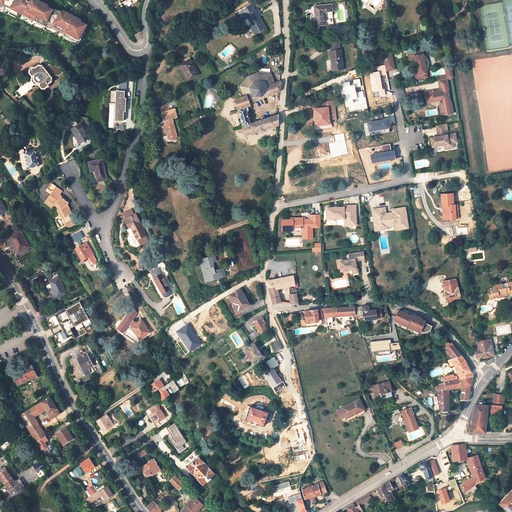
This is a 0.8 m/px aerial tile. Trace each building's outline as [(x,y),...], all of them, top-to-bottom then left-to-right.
[(0,0),(0,5),(2,6),(2,4),(34,21),(35,19),(45,24),(46,23),(54,27),(53,29),(64,34),(64,33),(78,40),(86,25),(76,20),(77,18),(65,11),(64,14),(59,11),(59,12),(53,9),(52,10),(47,7),(43,5),(44,3),(38,0),(0,0)] [(254,10),(251,4),(239,11),(244,20),(248,18),(251,24),(249,25),(255,35),(265,28),(258,17),(260,15),(257,9),(254,10)] [(326,24),(325,12),(332,11),(332,5),(315,6),(317,26),(326,24)] [(340,50),(340,46),(335,47),(335,42),(331,42),(332,51),(340,50)] [(331,63),(333,62),(334,70),(343,69),(341,50),(340,50),(332,51),(330,51),(331,63)] [(395,51),(389,53),(392,68),(400,67),(398,56),(396,57),(395,51)] [(418,51),(407,53),(409,60),(415,59),(417,73),(411,74),(413,80),(421,79),(421,75),(426,74),(423,55),(419,56),(418,51)] [(179,65),(188,81),(199,74),(190,59),(179,65)] [(49,65),(44,68),(42,65),(38,65),(35,68),(33,67),(30,70),(29,73),(31,76),(31,81),(34,85),(39,85),(41,88),(44,89),(48,87),(48,84),(52,81),(52,78),(50,75),(54,72),(54,71),(56,69),(51,63),(49,65)] [(451,67),(445,69),(446,76),(439,78),(439,81),(447,80),(453,79),(451,67)] [(247,77),(239,86),(244,97),(235,100),(238,109),(243,126),(250,124),(245,107),(250,106),(249,104),(279,91),(280,81),(274,84),(270,73),(258,72),(247,77)] [(447,80),(439,81),(440,88),(448,87),(447,80)] [(440,90),(426,93),(427,103),(443,100),(443,104),(440,104),(442,115),(453,113),(451,103),(450,103),(448,91),(449,90),(448,87),(440,88),(440,90)] [(127,90),(112,88),(111,101),(117,101),(115,119),(124,120),(125,110),(127,110),(128,97),(126,97),(127,90)] [(169,111),(167,103),(160,108),(165,125),(166,124),(167,127),(166,129),(167,135),(177,133),(172,119),(177,117),(175,109),(169,111)] [(314,109),(316,125),(330,124),(330,120),(328,108),(314,109)] [(243,126),(245,135),(277,125),(277,115),(265,119),(264,117),(263,117),(261,117),(261,118),(262,120),(250,124),(243,126)] [(80,144),(89,138),(80,123),(71,129),(80,144)] [(446,124),(437,127),(439,134),(446,132),(445,129),(447,128),(446,124)] [(446,132),(439,134),(439,138),(449,135),(447,128),(445,129),(446,132)] [(439,138),(432,140),(434,148),(446,146),(447,150),(456,148),(454,143),(454,141),(458,140),(456,134),(449,135),(439,138)] [(39,166),(35,150),(24,153),(28,168),(39,166)] [(102,159),(88,162),(91,171),(94,170),(97,182),(107,179),(102,159)] [(53,204),(57,207),(57,208),(60,207),(65,218),(72,215),(67,205),(68,204),(68,203),(68,202),(67,201),(65,201),(58,195),(59,194),(53,190),(47,199),(53,204)] [(453,205),(452,194),(441,194),(442,207),(445,207),(446,220),(456,219),(454,205),(453,205)] [(44,202),(51,207),(53,204),(47,199),(44,202)] [(343,209),(326,210),(327,221),(344,221),(344,228),(356,227),(355,209),(343,209)] [(385,210),(372,212),(373,219),(374,219),(375,224),(374,224),(375,231),(387,229),(395,228),(395,231),(401,231),(401,232),(408,231),(405,211),(392,212),(393,216),(386,217),(385,210)] [(146,235),(135,213),(124,219),(128,228),(131,226),(137,239),(146,235)] [(320,230),(320,217),(310,218),(310,222),(303,222),(303,220),(290,220),(290,222),(282,222),(282,233),(293,233),(293,230),(302,230),(302,241),(312,241),(312,230),(320,230)] [(8,236),(17,253),(29,247),(20,230),(8,236)] [(72,236),(75,242),(83,238),(80,232),(72,236)] [(93,255),(86,242),(77,248),(83,260),(86,259),(89,264),(94,265),(96,261),(93,255)] [(320,246),(312,246),(312,255),(321,255),(320,246)] [(362,254),(347,256),(348,262),(346,262),(338,263),(340,273),(351,272),(357,271),(356,265),(354,265),(354,263),(363,261),(362,254)] [(205,270),(204,271),(206,280),(225,275),(223,268),(215,270),(212,262),(216,261),(215,256),(202,260),(205,270)] [(151,273),(154,278),(162,294),(164,297),(166,297),(171,295),(171,292),(170,290),(161,274),(159,269),(151,273)] [(281,302),(277,288),(295,285),(298,285),(296,275),(266,281),(272,304),(281,302)] [(50,281),(57,297),(65,293),(58,277),(50,281)] [(151,280),(159,295),(162,294),(154,278),(151,280)] [(442,281),(446,300),(460,297),(456,278),(442,281)] [(502,283),(494,285),(495,289),(488,291),(488,293),(491,292),(492,296),(494,296),(498,295),(498,298),(507,296),(507,294),(511,293),(511,281),(507,283),(508,287),(503,288),(502,283)] [(243,293),(240,288),(229,295),(234,303),(232,304),(236,311),(238,310),(239,311),(250,305),(246,297),(247,296),(244,293),(243,293)] [(290,295),(292,303),(298,304),(297,294),(296,288),(289,289),(290,295)] [(79,302),(46,319),(51,327),(50,328),(56,338),(55,338),(59,347),(75,338),(70,328),(74,326),(75,327),(89,319),(79,302)] [(326,322),(332,322),(332,316),(353,315),(353,317),(356,317),(355,308),(354,306),(323,309),(326,322)] [(370,311),(368,312),(368,307),(355,308),(356,317),(363,316),(364,321),(381,318),(380,313),(376,313),(375,311),(370,311)] [(306,323),(319,322),(319,319),(322,319),(323,323),(326,322),(323,309),(318,310),(305,311),(306,323)] [(402,312),(398,310),(394,319),(394,325),(417,335),(418,333),(420,332),(424,323),(425,321),(422,320),(422,318),(420,317),(413,313),(411,316),(402,312)] [(262,318),(255,322),(261,333),(267,329),(264,325),(266,324),(262,318)] [(141,320),(131,327),(139,339),(149,333),(141,320)] [(432,326),(424,323),(420,332),(423,333),(430,331),(432,326)] [(189,324),(177,331),(189,351),(202,343),(189,324)] [(252,341),(257,338),(256,337),(258,335),(256,331),(249,335),(252,341)] [(499,353),(498,345),(489,346),(488,339),(477,341),(478,349),(478,351),(475,352),(476,357),(480,357),(480,358),(483,357),(483,358),(490,357),(489,356),(499,353)] [(390,350),(401,349),(400,346),(399,343),(391,344),(391,340),(370,342),(371,352),(377,352),(377,353),(377,356),(390,354),(390,350)] [(279,341),(272,344),(275,351),(282,348),(279,341)] [(461,356),(451,343),(445,348),(454,358),(461,356)] [(254,344),(245,350),(252,362),(262,356),(254,344)] [(93,366),(87,354),(77,359),(86,376),(91,373),(88,369),(93,366)] [(447,360),(450,367),(454,365),(459,376),(459,378),(472,375),(473,375),(471,372),(466,364),(466,363),(465,361),(463,359),(461,356),(454,358),(447,360)] [(36,375),(32,366),(21,371),(22,372),(18,374),(22,382),(36,375)] [(461,393),(460,394),(460,400),(461,400),(468,400),(470,386),(472,375),(459,378),(453,380),(444,382),(436,385),(438,394),(449,393),(450,389),(461,387),(461,393)] [(164,388),(160,382),(159,379),(150,385),(152,388),(157,385),(161,391),(160,391),(159,395),(158,395),(161,400),(162,400),(169,395),(164,388)] [(389,382),(372,386),(375,395),(391,391),(389,382)] [(438,394),(439,411),(448,410),(449,393),(438,394)] [(509,405),(510,395),(499,395),(498,404),(509,405)] [(51,418),(59,413),(56,409),(57,408),(50,397),(19,416),(20,417),(21,419),(21,421),(22,422),(24,425),(30,432),(36,439),(37,441),(45,435),(46,435),(34,416),(46,409),(51,418)] [(355,413),(364,409),(360,399),(341,407),(345,416),(355,412),(355,413)] [(169,421),(157,403),(150,407),(155,415),(153,416),(157,423),(160,421),(162,425),(169,421)] [(264,426),(269,412),(262,410),(264,405),(258,403),(257,408),(250,405),(245,420),(264,426)] [(90,410),(94,416),(103,411),(99,404),(90,410)] [(485,433),(488,405),(475,404),(471,423),(471,433),(485,433)] [(492,416),(502,415),(501,405),(492,405),(492,416)] [(412,408),(384,418),(388,427),(395,425),(395,424),(397,423),(397,424),(406,421),(408,428),(416,425),(412,415),(414,414),(412,408)] [(193,417),(187,411),(183,415),(189,422),(193,417)] [(113,425),(106,415),(97,421),(104,431),(113,425)] [(187,442),(175,424),(168,429),(174,439),(172,440),(177,448),(187,442)] [(66,426),(56,433),(60,439),(63,444),(73,438),(66,426)] [(42,450),(47,446),(45,442),(48,440),(45,435),(37,441),(39,445),(42,450)] [(393,444),(397,449),(403,445),(400,440),(393,444)] [(452,445),(454,461),(467,458),(466,446),(465,444),(452,445)] [(140,458),(147,454),(144,450),(137,454),(140,458)] [(213,474),(199,458),(197,459),(192,453),(184,460),(189,466),(187,467),(203,484),(206,481),(207,481),(211,477),(210,477),(213,474)] [(467,459),(472,471),(482,467),(478,455),(467,458),(467,459)] [(95,467),(89,458),(80,464),(86,473),(95,467)] [(146,476),(151,473),(152,476),(160,471),(153,459),(141,467),(146,476)] [(39,460),(32,465),(37,471),(43,466),(39,460)] [(419,463),(422,470),(424,469),(425,471),(424,471),(424,472),(426,479),(427,479),(433,476),(427,461),(419,463)] [(72,472),(76,478),(83,473),(79,467),(72,472)] [(461,486),(465,491),(485,477),(482,467),(472,471),(474,477),(461,486)] [(6,470),(0,474),(0,478),(4,484),(12,478),(6,470)] [(409,484),(407,479),(406,480),(402,474),(398,477),(403,486),(403,487),(409,484)] [(178,490),(184,485),(175,476),(170,480),(178,490)] [(394,479),(399,487),(403,486),(398,477),(394,479)] [(18,482),(17,484),(12,478),(4,484),(12,494),(14,494),(15,493),(21,489),(22,488),(18,482)] [(301,490),(304,499),(327,492),(323,482),(312,486),(311,484),(307,486),(308,487),(301,490)] [(390,490),(393,489),(389,482),(377,489),(386,504),(395,499),(390,490)] [(105,499),(112,494),(107,486),(97,493),(91,496),(86,500),(88,504),(102,495),(105,499)] [(93,486),(87,490),(91,496),(97,493),(93,486)] [(511,511),(511,486),(497,502),(507,511),(511,511)] [(360,505),(371,498),(369,494),(358,501),(360,505)] [(196,511),(203,506),(194,497),(186,505),(188,507),(183,511),(196,511)] [(296,501),(299,511),(301,511),(306,511),(302,499),(297,500),(296,501)] [(160,511),(161,509),(153,501),(146,507),(150,511),(160,511)] [(363,511),(360,505),(358,501),(347,508),(349,511),(363,511)]
